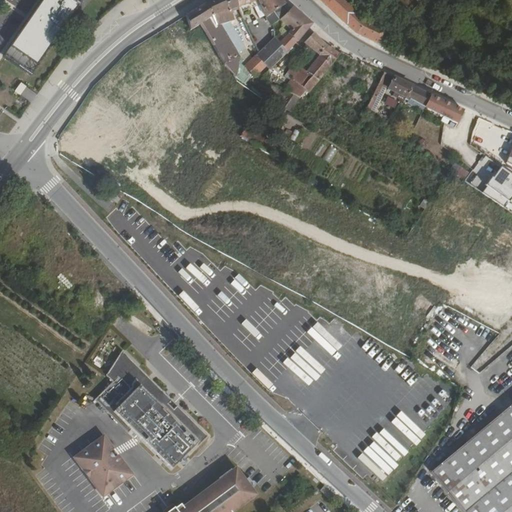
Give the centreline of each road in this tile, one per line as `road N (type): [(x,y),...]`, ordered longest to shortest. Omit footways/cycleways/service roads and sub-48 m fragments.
road 1 (tertiary): [(373,511),(20,155)]
road 2 (tertiary): [(511,122),(361,49),(300,0)]
road 3 (tertiary): [(20,155),(87,68),(176,0)]
